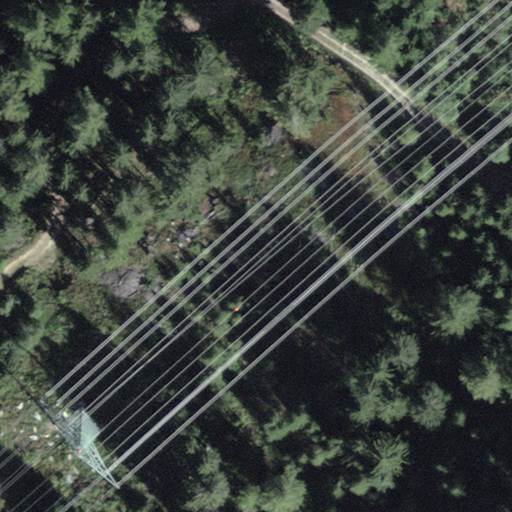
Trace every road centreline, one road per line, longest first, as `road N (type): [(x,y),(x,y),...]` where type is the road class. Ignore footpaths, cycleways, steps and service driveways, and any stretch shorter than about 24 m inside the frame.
road 1 (track): [(227,0),(178,22),(78,98),(55,165),(49,228),(0,313)]
road 2 (track): [(511,178),(476,165),(268,0)]
road 3 (track): [(135,0),(12,12),(0,26)]
